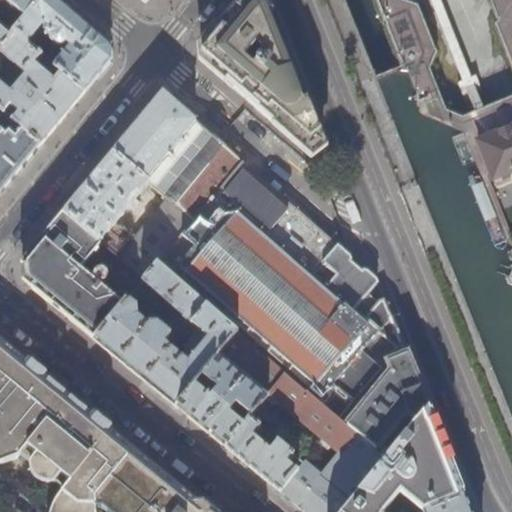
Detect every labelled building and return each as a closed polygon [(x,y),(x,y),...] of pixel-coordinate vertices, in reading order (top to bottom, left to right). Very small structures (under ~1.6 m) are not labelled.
[(0,0),(0,48),(8,39),(0,31),(0,12),(18,27),(40,0),(0,0)] [(54,0),(40,0),(18,27),(12,34),(25,45),(43,25),(48,29),(44,34),(48,37),(48,39),(57,47),(61,47),(64,44),(69,48),(52,68),(59,74),(83,94),(110,62),(108,47),(72,15),(54,0)] [(273,28),(261,0),(237,0),(228,12),(199,47),(200,62),(214,74),(286,136),(309,156),(321,148),(273,28)] [(12,34),(8,39),(0,48),(0,54),(25,75),(9,95),(0,87),(0,113),(4,117),(10,121),(39,147),(60,122),(83,94),(59,74),(52,81),(40,70),(46,63),(25,45),(12,34)] [(177,108),(162,94),(133,129),(111,154),(147,183),(166,200),(192,221),(241,164),(177,108)] [(0,113),(0,194),(17,174),(39,147),(10,121),(1,132),(0,131),(0,121),(4,117),(0,113)] [(511,128),(476,142),(492,186),(511,177),(511,128)] [(137,204),(133,200),(147,183),(111,154),(86,183),(61,214),(105,250),(123,229),(119,226),(122,223),(117,219),(126,208),(131,212),(137,204)] [(348,257),(241,164),(192,221),(155,265),(235,334),(382,459),(426,408),(417,385),(403,352),(404,351),(401,344),(397,332),(389,312),(388,313),(383,300),(376,300),(366,293),(376,284),(374,280),(348,257)] [(155,265),(192,221),(166,200),(117,260),(142,281),(155,265)] [(105,250),(61,214),(41,238),(18,265),(19,280),(55,309),(92,340),(125,300),(140,283),(142,281),(117,260),(105,250)] [(235,334),(155,265),(142,281),(140,283),(196,330),(181,347),(185,350),(177,358),(161,345),(168,337),(153,324),(146,324),(145,325),(133,316),(134,315),(134,308),(125,300),(92,340),(115,358),(153,390),(174,407),(235,334)] [(382,459),(235,334),(174,407),(197,425),(224,448),(247,421),(257,429),(270,440),(302,465),(278,492),(302,511),(340,511),(384,461),(382,459)] [(35,370),(0,341),(0,466),(17,459),(24,451),(34,460),(28,467),(28,472),(29,477),(32,481),(35,485),(38,487),(43,488),(47,489),(50,488),(52,486),(58,480),(67,488),(57,501),(52,509),(50,511),(93,511),(92,501),(133,450),(121,440),(35,370)] [(440,444),(426,408),(382,459),(384,461),(340,511),(420,511),(421,511),(461,496),(457,487),(440,444)] [(302,465),(270,440),(263,448),(250,437),(257,429),(247,421),(224,448),(250,469),(278,492),(302,465)] [(209,511),(202,506),(133,450),(92,501),(93,511),(95,511),(95,510),(101,507),(107,511),(209,511)] [(467,511),(461,496),(421,511),(420,511),(467,511)]
